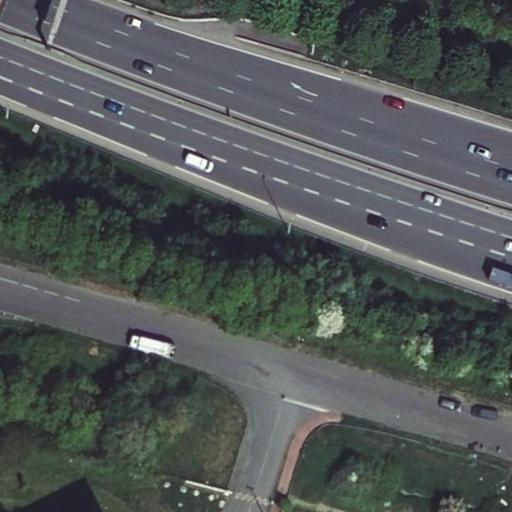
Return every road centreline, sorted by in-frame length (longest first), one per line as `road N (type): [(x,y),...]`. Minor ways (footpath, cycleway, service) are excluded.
road 1 (motorway): [(0,66),(511,247)]
road 2 (unclassified): [(0,284),(511,437)]
road 3 (motorway): [(511,166),(21,0)]
